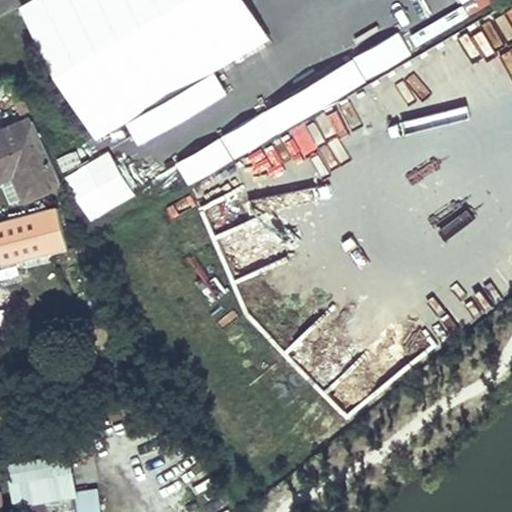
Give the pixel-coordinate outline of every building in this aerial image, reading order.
[(245,0),(34,0),(21,7),(98,139),(269,40),(245,0)] [(189,183),(280,132),(267,109),(176,160),(189,183)] [(37,119),(0,135),(0,162),(5,173),(16,169),(28,197),(64,182),(37,119)] [(111,148),(65,173),(90,220),(137,194),(111,148)] [(66,226),(31,218),(26,240),(60,247),(66,226)] [(0,267),(25,260),(23,251),(17,252),(12,229),(0,231),(0,267)] [(39,272),(55,313),(70,308),(54,267),(39,272)] [(10,462),(17,504),(76,494),(69,452),(10,462)] [(79,489),(80,511),(96,511),(102,511),(100,488),(79,489)]
